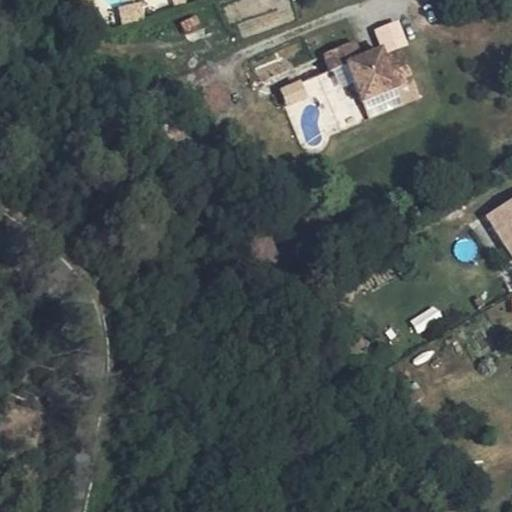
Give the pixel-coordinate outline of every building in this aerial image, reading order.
[(141,0),(117,7),(122,24),(146,16),(141,0)] [(354,34),(325,47),(331,60),(345,55),(363,91),(413,68),(401,40),(384,47),(369,53),(365,45),(360,47),(354,34)] [(380,38),(365,45),(369,53),(384,47),(380,38)] [(280,86),(285,104),(306,98),(301,80),(280,86)] [(511,192),(495,199),(502,215),(511,239),(511,238),(511,192)]
